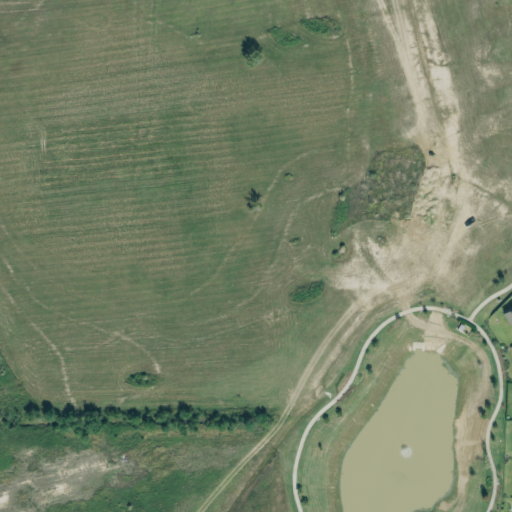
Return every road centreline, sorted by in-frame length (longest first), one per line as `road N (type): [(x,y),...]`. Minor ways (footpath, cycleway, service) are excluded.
road 1 (residential): [(0,38),(101,35),(325,0)]
road 2 (residential): [(64,511),(64,214)]
road 3 (residential): [(251,193),(157,208),(0,215)]
road 4 (residential): [(249,442),(251,193)]
road 5 (residential): [(433,151),(251,193)]
road 6 (residential): [(398,0),(437,116),(433,151)]
